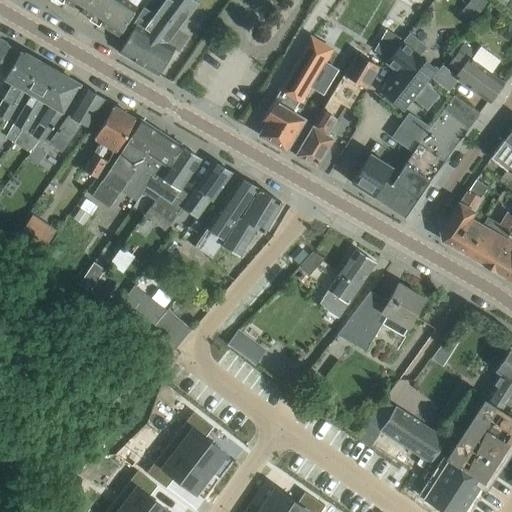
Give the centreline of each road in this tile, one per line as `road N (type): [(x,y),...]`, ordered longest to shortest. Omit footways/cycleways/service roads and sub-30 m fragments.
road 1 (residential): [(321,193),(0,8)]
road 2 (residential): [(321,193),(193,353),(220,385),(285,425)]
road 3 (residential): [(511,105),(412,245)]
road 4 (residential): [(285,425),(404,511)]
